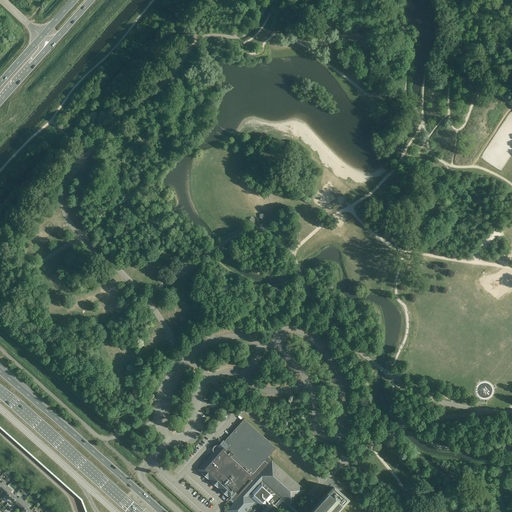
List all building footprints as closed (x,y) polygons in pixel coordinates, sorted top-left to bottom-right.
[(276,448),(244,419),(222,444),(199,469),(231,498),(235,501),(227,510),(229,511),(228,511),(273,511),(277,508),(275,505),(282,497),(290,505),(294,500),(295,501),(306,490),(272,460),(272,461),(268,457),(276,448)] [(7,486),(3,491),(6,494),(4,497),(9,501),(14,495),(11,492),(12,490),(7,486)] [(335,511),(337,511),(347,500),(347,499),(335,487),(334,487),(334,488),(333,488),(311,511),(335,511)] [(18,498),(14,495),(9,501),(14,506),(16,503),(20,506),(24,501),(19,497),(18,498)] [(24,501),(20,506),(23,509),(20,511),(29,511),(31,510),(28,507),(29,506),(24,501)]
